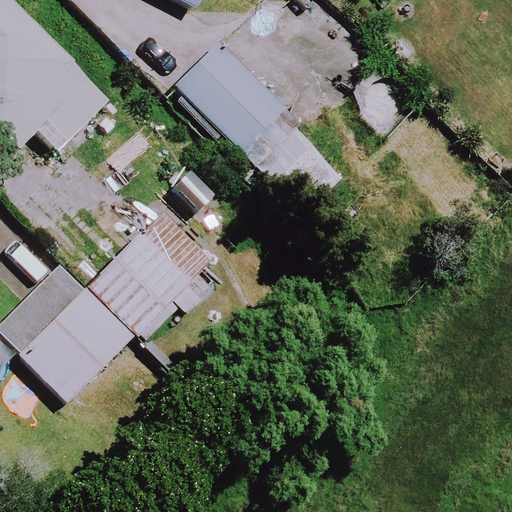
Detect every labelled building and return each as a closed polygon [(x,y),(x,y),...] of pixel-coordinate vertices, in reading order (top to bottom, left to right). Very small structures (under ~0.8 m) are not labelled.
[(195,0),(155,0),(186,17),(195,0)] [(101,108),(0,6),(0,144),(11,155),(31,136),(52,157),(101,108)] [(170,97),(236,158),(251,172),(283,137),(268,123),(276,114),(211,54),(170,97)] [(318,198),(287,169),(271,186),(301,216),(318,198)] [(78,299),(124,348),(134,339),(139,345),(174,313),(181,320),(214,288),(200,273),(204,270),(159,222),(78,299)] [(124,348),(78,299),(55,276),(0,328),(0,345),(60,409),(124,348)]
